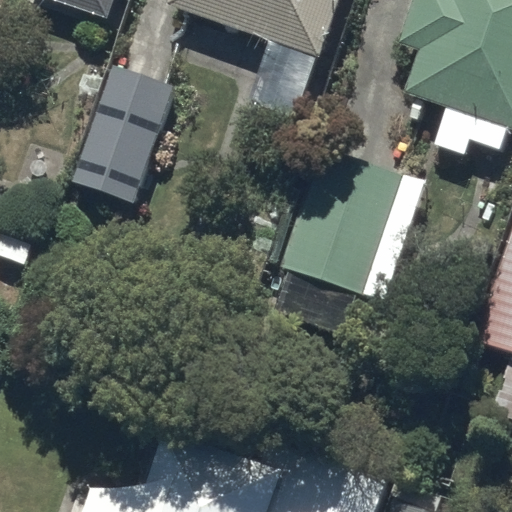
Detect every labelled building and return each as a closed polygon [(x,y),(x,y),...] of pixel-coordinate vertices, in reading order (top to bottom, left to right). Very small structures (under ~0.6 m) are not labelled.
[(0,0),(0,24),(8,0),(0,0)] [(118,0),(66,0),(70,1),(113,16),(118,0)] [(338,0),(166,0),(166,1),(271,37),(250,96),(295,112),(314,57),(318,59),(338,0)] [(511,131),(511,0),(414,0),(400,43),(421,50),(406,96),(511,131)] [(179,86),(115,64),(74,182),(138,204),(179,86)] [(404,177),(323,148),(281,265),(361,294),(404,177)] [(511,240),(476,343),(511,355),(511,240)] [(511,418),(511,355),(491,411),(511,418)] [(374,511),(384,483),(269,443),(261,466),(164,433),(136,511),(374,511)] [(428,511),(396,500),(391,511),(428,511)]
